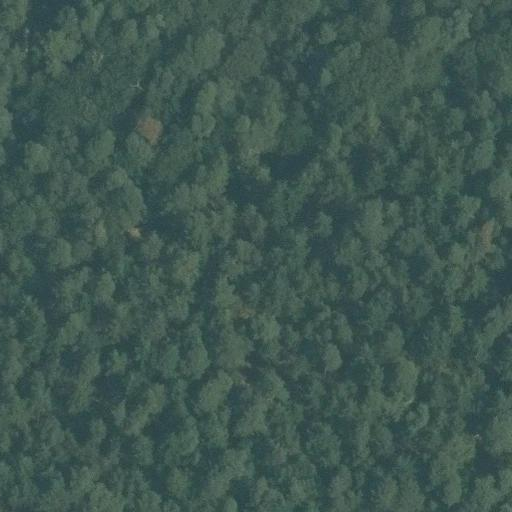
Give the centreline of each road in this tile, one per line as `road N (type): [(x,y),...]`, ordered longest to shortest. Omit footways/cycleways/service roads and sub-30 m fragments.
road 1 (track): [(76,0),(26,189),(0,335)]
road 2 (unknown): [(318,0),(322,27),(372,132),(444,201),(490,264),(511,265)]
